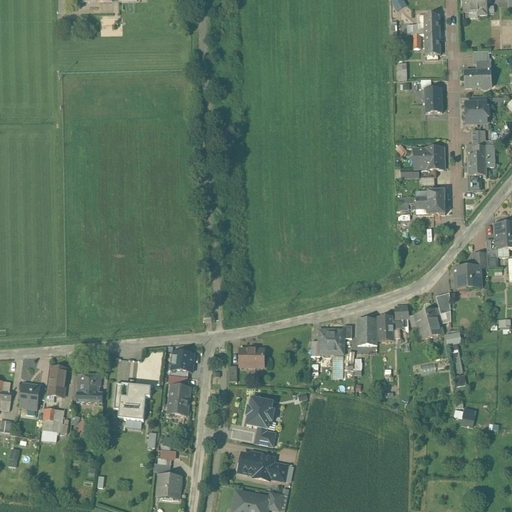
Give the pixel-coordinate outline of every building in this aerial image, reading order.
[(402,0),(394,0),(392,1),(397,13),(406,8),(402,0)] [(462,0),(463,14),(471,14),(471,13),(477,12),(477,17),(487,17),(487,14),(487,8),(486,3),(486,0),(462,0)] [(440,17),(424,18),(425,39),(440,38),(440,17)] [(420,36),(412,36),(413,51),(421,50),(420,36)] [(440,38),(425,39),(425,57),(441,57),(440,38)] [(487,66),(477,67),(478,73),(465,74),(465,89),(480,89),(483,91),(487,91),(490,89),(489,53),(486,53),(487,66)] [(486,53),(473,54),(473,67),(477,67),(487,66),(486,53)] [(406,82),(406,64),(396,64),(396,82),(406,82)] [(431,82),(412,82),(412,91),(431,90),(431,82)] [(412,91),(412,101),(422,101),(422,91),(412,91)] [(442,91),(425,91),(425,115),(442,115),(442,91)] [(485,110),(485,105),(466,105),(467,125),(486,125),(486,119),(487,119),(489,118),(489,112),(487,110),(485,110)] [(485,133),(474,134),(474,146),(474,149),(485,149),(485,133)] [(400,145),(395,149),(400,156),(405,152),(400,145)] [(443,149),(424,149),(425,172),(436,172),(444,172),(443,149)] [(474,150),(474,158),(468,158),(469,179),(487,179),(486,170),(494,169),(494,150),(486,150),(474,150)] [(419,171),(401,172),(401,180),(419,180),(419,171)] [(445,192),(428,193),(428,199),(428,205),(445,204),(445,192)] [(445,204),(428,205),(428,217),(445,216),(445,204)] [(511,225),(495,226),(496,241),(496,251),(497,251),(497,259),(508,258),(508,251),(511,250),(511,225)] [(496,241),(486,241),(487,255),(487,259),(497,259),(497,251),(496,251),(496,241)] [(487,255),(473,256),(474,269),(480,269),(480,270),(487,269),(486,259),(487,259),(487,255)] [(474,269),(454,270),(455,291),(481,289),(480,270),(480,269),(474,269)] [(449,295),(436,298),(440,316),(450,313),(449,295)] [(409,308),(395,309),(395,322),(409,321),(409,308)] [(415,316),(415,317),(417,326),(421,341),(442,335),(436,311),(415,316)] [(393,319),(377,319),(378,324),(379,343),(394,342),(393,319)] [(510,321),(497,322),(498,330),(511,329),(510,321)] [(377,322),(358,322),(358,347),(377,346),(377,322)] [(444,324),(445,334),(453,333),(451,323),(444,324)] [(352,328),(343,328),(343,332),(344,332),(344,340),(352,340),(352,328)] [(343,332),(319,332),(319,343),(319,355),(320,355),(343,355),(344,340),(344,332),(343,332)] [(459,335),(448,337),(450,345),(460,343),(459,335)] [(319,343),(311,343),(311,358),(320,358),(320,355),(319,355),(319,343)] [(457,346),(449,347),(454,375),(462,374),(457,346)] [(263,351),(248,351),(248,352),(241,352),(240,353),(239,369),(264,369),(264,352),(263,351)] [(174,354),(172,372),(191,374),(192,356),(174,354)] [(435,363),(421,364),(421,372),(435,371),(435,363)] [(67,367),(52,365),(48,397),(63,399),(67,367)] [(237,368),(229,368),(229,384),(237,384),(237,368)] [(101,377),(77,376),(77,405),(96,405),(96,408),(94,408),(93,422),(96,423),(96,426),(92,425),(91,433),(100,434),(101,423),(100,423),(102,408),(99,408),(99,405),(102,405),(103,395),(100,395),(101,377)] [(420,378),(422,388),(437,386),(436,376),(420,378)] [(464,376),(455,378),(456,388),(466,386),(464,376)] [(3,383),(0,382),(0,401),(11,403),(12,394),(1,393),(3,383)] [(152,389),(117,384),(113,410),(120,410),(118,420),(144,423),(147,398),(151,398),(152,389)] [(40,388),(23,386),(21,399),(39,401),(40,390),(40,388)] [(190,389),(172,387),(168,416),(187,419),(190,389)] [(39,401),(21,399),(20,411),(37,413),(39,401)] [(272,404),(252,400),(250,410),(248,409),(246,417),(248,417),(247,427),(258,429),(267,431),(269,423),(272,424),(274,413),(271,412),(272,404)] [(11,403),(0,401),(0,411),(10,413),(11,403)] [(463,412),(454,411),(453,417),(461,419),(460,426),(473,428),(475,411),(463,409),(463,412)] [(59,434),(61,435),(62,426),(63,418),(55,417),(56,411),(47,411),(45,432),(59,434)] [(12,424),(0,422),(0,421),(0,433),(10,435),(12,424)] [(62,426),(61,435),(69,436),(70,426),(62,426)] [(275,435),(266,434),(267,431),(258,429),(255,445),(273,449),(275,435)] [(59,434),(45,432),(44,441),(55,443),(58,443),(59,434)] [(147,448),(154,449),(156,434),(149,433),(147,448)] [(173,439),(165,438),(164,447),(171,448),(173,439)] [(176,453),(162,452),(161,460),(176,462),(176,453)] [(19,455),(12,453),(10,460),(17,462),(19,455)] [(274,460),(252,455),(252,457),(242,455),(240,464),(243,465),(241,475),(254,478),(254,480),(270,483),(273,465),(274,460)] [(288,468),(273,465),(270,481),(285,484),(288,468)] [(158,466),(155,466),(154,474),(170,476),(171,467),(167,467),(158,466)] [(181,479),(159,477),(157,500),(179,502),(181,479)] [(269,500),(236,494),(232,511),(267,511),(268,511),(270,500),(269,500)] [(279,511),(282,497),(270,494),(269,500),(270,500),(268,511),(273,511),(279,511)]
